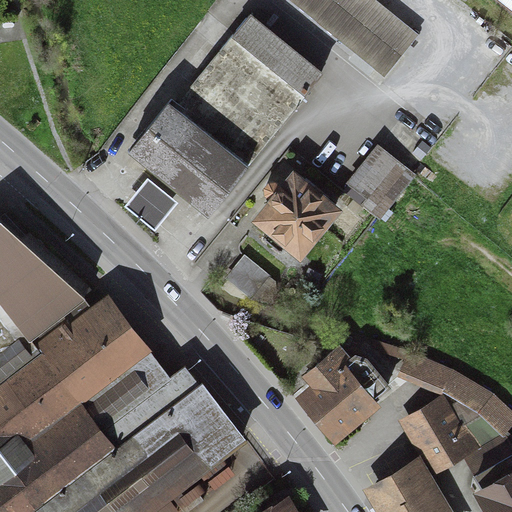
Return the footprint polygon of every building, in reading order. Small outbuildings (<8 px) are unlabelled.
[(415,41),(364,0),(291,0),(386,77),(415,41)] [(511,0),(498,0),(511,10),(511,0)] [(249,15),(182,100),(175,94),(133,143),(214,212),(256,162),(254,161),(323,74),(249,15)] [(415,176),(376,147),(341,194),(380,223),(415,176)] [(342,207),(291,167),(248,221),(299,261),(342,207)] [(175,202),(148,180),(128,205),(154,227),(175,202)] [(107,297),(36,347),(32,342),(86,298),(0,218),(0,511),(154,511),(246,438),(183,367),(170,378),(107,297)] [(271,277),(246,258),(227,281),(252,301),(271,277)] [(386,405),(338,345),(300,375),(310,389),(296,400),(334,447),(386,405)] [(511,412),(491,389),(449,369),(437,387),(476,409),(461,428),(475,451),(502,434),(511,422),(511,412)] [(443,398),(410,418),(438,464),(463,449),(467,456),(475,451),(461,428),(443,398)] [(446,511),(415,459),(366,488),(380,511),(446,511)] [(511,511),(511,464),(471,487),(484,511),(511,511)] [(296,511),(287,497),(261,511),(296,511)]
